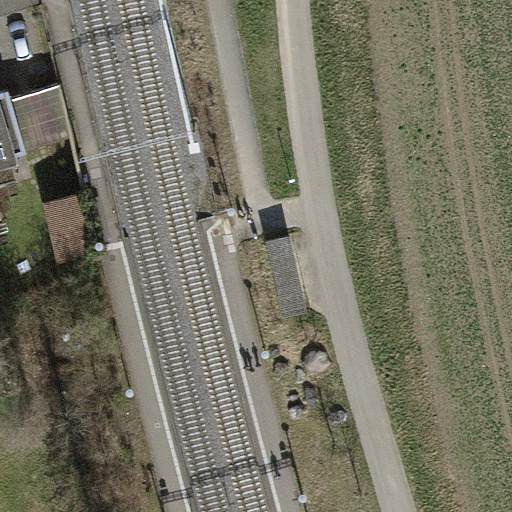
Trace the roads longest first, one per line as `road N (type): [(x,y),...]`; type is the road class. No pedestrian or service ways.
road 1 (track): [(399,511),(319,209)]
road 2 (track): [(319,209),(294,0)]
